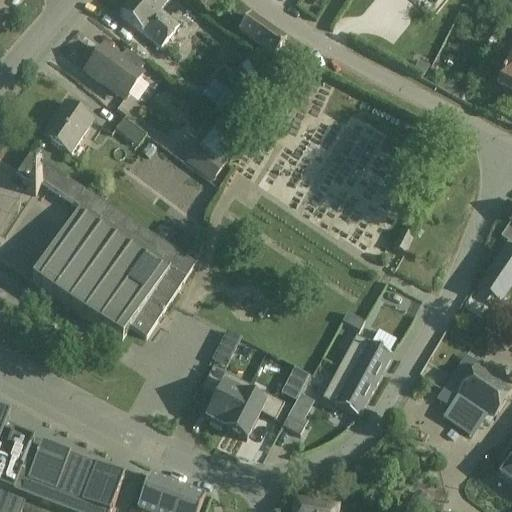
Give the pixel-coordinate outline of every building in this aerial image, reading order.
[(171,0),(134,0),(120,17),(159,51),(178,30),(159,14),(171,0)] [(286,41),(250,17),(239,33),(275,58),(286,41)] [(120,62),(103,50),(85,75),(102,87),(104,84),(125,100),(142,78),(138,75),(145,66),(127,53),(120,62)] [(511,61),(498,89),(511,95),(511,61)] [(418,63),(412,73),(423,79),(429,69),(418,63)] [(483,96),(472,99),(476,110),(486,107),(483,96)] [(93,124),(65,105),(42,139),(70,157),(93,124)] [(146,137),(124,121),(115,132),(137,149),(146,137)] [(237,144),(216,128),(185,166),(211,186),(225,167),(237,144)] [(46,169),(29,157),(15,178),(17,179),(18,178),(29,186),(25,192),(35,198),(41,189),(78,213),(31,283),(81,318),(123,344),(131,332),(147,342),(195,266),(46,169)] [(511,220),(510,224),(511,225),(501,240),(508,245),(482,282),(506,298),(511,289),(511,220)] [(156,239),(169,247),(178,232),(166,224),(156,239)] [(413,239),(401,233),(393,250),(405,256),(413,239)] [(361,331),(364,325),(346,316),(342,325),(359,334),(361,331)] [(226,333),(219,347),(234,355),(241,341),(226,333)] [(339,370),(340,371),(375,390),(392,358),(356,339),(339,370)] [(340,371),(339,370),(322,402),(358,421),(375,390),(340,371)] [(458,397),(443,420),(470,438),(481,420),(489,426),(493,420),(494,421),(511,394),(475,370),(457,396),(458,397)] [(214,371),(202,392),(218,400),(206,423),(211,425),(209,427),(220,433),(221,431),(225,433),(226,433),(249,390),(214,371)] [(294,371),(281,396),(296,404),(309,379),(294,371)] [(275,425),(284,408),(249,390),(226,433),(246,444),(260,417),(275,425)] [(0,511),(112,511),(123,485),(40,453),(38,459),(30,456),(33,447),(11,439),(10,443),(2,440),(9,421),(0,417),(0,511)] [(283,430),(301,440),(305,431),(288,422),(283,430)] [(511,458),(497,478),(511,489),(511,458)] [(135,511),(157,511),(168,485),(149,478),(135,511)] [(157,511),(177,511),(186,492),(168,485),(157,511)] [(177,511),(199,511),(204,499),(186,492),(177,511)]
